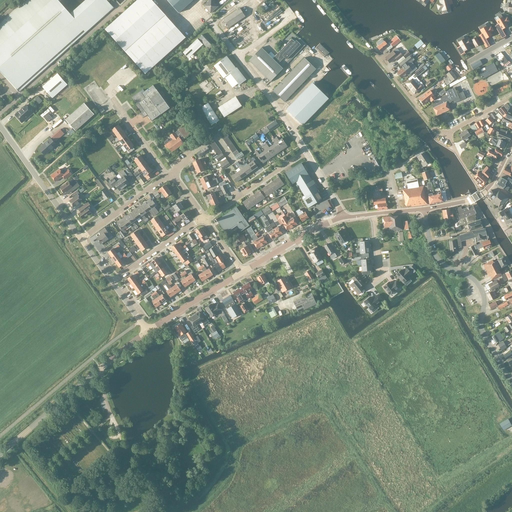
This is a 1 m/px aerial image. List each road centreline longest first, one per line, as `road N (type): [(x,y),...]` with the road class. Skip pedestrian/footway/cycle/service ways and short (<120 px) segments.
road 1 (residential): [(511,379),(480,327),(479,286),(435,257),(424,209)]
road 2 (secondary): [(0,453),(147,331)]
road 3 (unclassified): [(304,152),(207,19)]
road 4 (tertiary): [(0,126),(80,238)]
